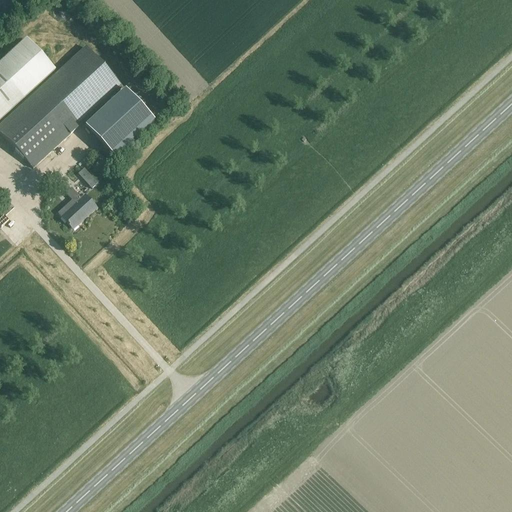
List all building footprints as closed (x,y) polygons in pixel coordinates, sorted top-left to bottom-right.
[(26,45),(0,69),(0,136),(33,172),(121,90),(83,50),(55,76),(26,45)] [(124,91),(94,119),(123,150),(153,123),(124,91)] [(84,160),(81,163),(88,170),(91,167),(84,160)] [(93,181),(87,186),(91,190),(97,185),(93,181)] [(68,227),(72,231),(96,209),(84,196),(80,199),(70,189),(65,194),(74,205),(70,208),(60,218),(66,225),(68,227)]
